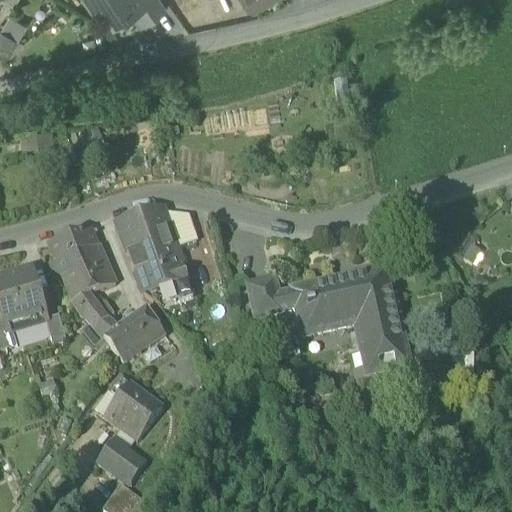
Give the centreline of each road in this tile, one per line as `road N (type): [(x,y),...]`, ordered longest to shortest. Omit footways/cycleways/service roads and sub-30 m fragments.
road 1 (residential): [(0,235),(178,196),(285,222),(339,220),(511,166)]
road 2 (residential): [(351,0),(0,93)]
